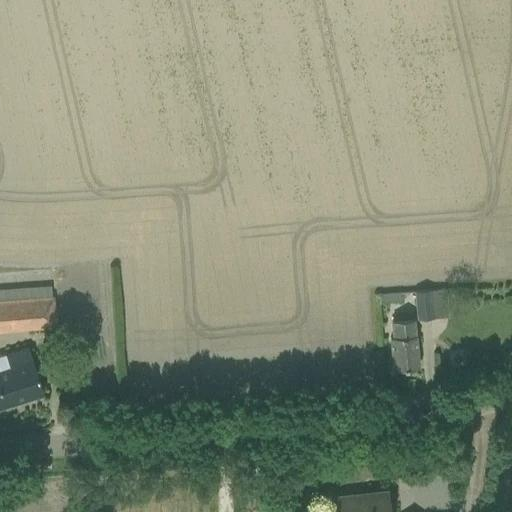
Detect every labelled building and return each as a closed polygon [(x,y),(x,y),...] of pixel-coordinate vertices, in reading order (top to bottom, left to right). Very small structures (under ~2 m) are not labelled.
[(0,328),(54,326),(52,295),(48,295),(48,286),(0,288),(0,328)] [(446,288),(414,291),(416,319),(448,316),(446,288)] [(400,301),(399,293),(399,292),(378,294),(379,302),(400,301)] [(388,321),(392,370),(417,367),(413,318),(388,321)] [(0,406),(42,393),(27,345),(3,353),(3,354),(0,354),(0,406)] [(330,497),(331,511),(388,511),(386,494),(353,498),(353,494),(330,497)]
